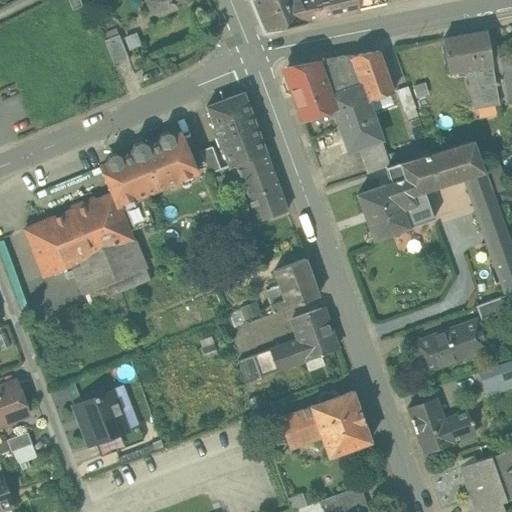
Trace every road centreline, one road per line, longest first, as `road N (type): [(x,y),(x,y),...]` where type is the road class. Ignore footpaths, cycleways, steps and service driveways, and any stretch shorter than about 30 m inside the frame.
road 1 (tertiary): [(252,55),(422,511)]
road 2 (tertiary): [(0,167),(252,55)]
road 3 (tertiary): [(252,55),(511,0)]
road 4 (residential): [(0,277),(84,511)]
road 5 (residential): [(96,511),(240,459)]
